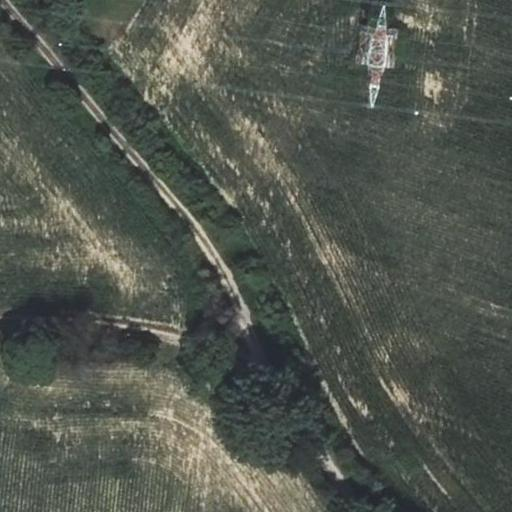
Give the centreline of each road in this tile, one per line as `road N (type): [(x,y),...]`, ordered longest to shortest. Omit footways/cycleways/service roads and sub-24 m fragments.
road 1 (track): [(0,1),(169,200),(213,263),(255,360)]
road 2 (track): [(0,324),(151,332),(255,360)]
road 3 (track): [(255,360),(358,511)]
